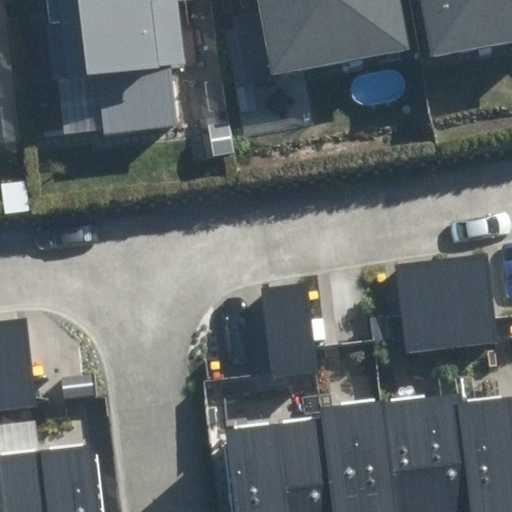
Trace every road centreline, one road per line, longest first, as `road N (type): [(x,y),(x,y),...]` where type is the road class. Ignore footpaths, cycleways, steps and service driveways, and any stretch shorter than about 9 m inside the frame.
road 1 (residential): [(114,236),(511,196)]
road 2 (residential): [(154,511),(114,236)]
